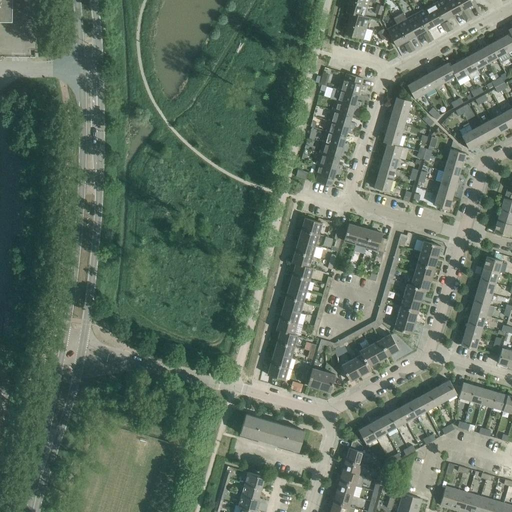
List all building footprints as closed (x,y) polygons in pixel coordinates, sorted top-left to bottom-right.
[(0,0),(0,20),(12,21),(12,0),(0,0)] [(453,15),(445,0),(440,0),(435,3),(444,20),(453,15)] [(464,12),(457,0),(445,0),(453,15),(458,12),(460,15),(462,14),(464,18),(469,15),(467,11),(464,12)] [(470,0),(457,0),(464,12),(467,11),(469,10),(468,7),(473,4),(470,0)] [(368,6),(349,1),(346,12),(351,13),(351,12),(365,17),(365,16),(368,6)] [(444,20),(435,3),(425,8),(434,25),(444,20)] [(434,25),(425,8),(416,13),(425,30),(434,25)] [(369,17),(365,16),(365,17),(351,12),(351,13),(348,23),(366,28),(369,17)] [(425,30),(416,13),(406,19),(416,35),(425,30)] [(416,35),(406,19),(397,24),(406,41),(416,35)] [(366,28),(348,23),(345,34),(363,39),(366,29),(366,28)] [(406,41),(397,24),(387,29),(396,46),(406,41)] [(511,35),(510,33),(504,36),(503,35),(499,37),(507,52),(511,49),(511,35)] [(507,52),(499,37),(495,39),(496,41),(490,44),(497,57),(507,52)] [(497,57),(490,44),(484,47),(483,46),(479,48),(487,63),(497,57)] [(487,63),(479,48),(475,50),(476,52),(470,55),(477,68),(487,63)] [(477,68),(470,55),(464,58),(463,57),(459,59),(467,74),(477,68)] [(467,74),(459,59),(455,61),(456,63),(450,66),(455,76),(457,80),(467,74)] [(450,66),(448,63),(442,66),(441,65),(437,67),(445,82),(455,76),(450,66)] [(445,82),(437,67),(433,69),(434,71),(428,74),(435,87),(445,82)] [(506,72),(500,75),(501,77),(503,81),(509,78),(506,72)] [(361,84),(363,78),(346,73),(345,79),(341,78),(341,79),(342,79),(339,89),(357,94),(359,89),(365,90),(366,85),(361,84)] [(435,87),(428,74),(422,77),(421,76),(417,78),(425,93),(435,87)] [(425,93),(417,78),(413,80),(414,81),(407,85),(415,98),(425,93)] [(355,100),(357,94),(339,89),(336,100),(360,107),(361,102),(355,100)] [(393,103),(391,108),(408,112),(411,101),(396,97),(394,104),(393,103)] [(358,111),(360,107),(336,100),(333,110),(351,116),(353,110),(358,111)] [(404,123),(408,112),(391,108),(390,112),(392,112),(390,119),(404,123)] [(511,108),(503,113),(511,128),(511,127),(511,108)] [(349,121),(351,116),(333,110),(330,121),(354,128),(355,123),(349,121)] [(511,128),(503,113),(493,118),(501,133),(504,131),(503,130),(509,127),(510,128),(511,128)] [(501,133),(493,118),(482,125),(489,138),(495,134),(496,136),(501,133)] [(404,123),(390,119),(388,126),(386,125),(385,130),(401,134),(404,123)] [(352,132),(354,128),(330,121),(327,131),(345,137),(346,131),(352,132)] [(489,138),(482,125),(472,130),(480,145),(484,142),(483,141),(489,138)] [(424,129),(422,135),(421,140),(426,142),(429,131),(424,129)] [(398,145),(401,134),(385,130),(384,134),(385,134),(383,142),(386,142),(398,146),(398,145)] [(480,145),(472,130),(462,135),(469,149),(475,145),(476,147),(480,145)] [(343,143),(345,137),(327,131),(324,142),(347,149),(349,144),(343,143)] [(346,154),(347,149),(324,142),(321,153),(339,158),(340,152),(346,154)] [(402,146),(398,145),(398,146),(386,142),(384,147),(386,147),(384,154),(399,158),(402,146)] [(450,149),(447,160),(463,165),(464,160),(463,160),(465,153),(450,149)] [(337,164),(339,158),(321,153),(318,163),(341,170),(343,165),(337,164)] [(399,158),(384,154),(382,160),(380,160),(379,164),(395,169),(399,158)] [(462,169),(463,165),(447,160),(444,171),(458,175),(460,169),(462,169)] [(340,175),(341,170),(318,163),(315,173),(314,173),(314,174),(316,174),(314,181),(330,186),(334,173),(340,175)] [(392,180),(395,169),(379,164),(378,168),(380,169),(378,175),(392,180)] [(457,182),(458,175),(444,171),(441,182),(457,187),(458,182),(457,182)] [(389,191),(392,180),(378,175),(374,187),(375,187),(375,189),(380,190),(380,189),(389,191)] [(456,191),(457,187),(441,182),(438,193),(452,197),(454,191),(456,191)] [(409,197),(410,197),(412,192),(406,191),(404,199),(408,200),(409,197)] [(449,209),(452,197),(438,193),(434,204),(443,207),(442,209),(447,210),(448,208),(449,209)] [(511,200),(509,199),(504,198),(500,209),(511,212),(511,200)] [(511,224),(511,212),(500,209),(497,220),(511,224)] [(305,218),(301,229),(319,234),(322,223),(305,218)] [(509,236),(511,226),(511,224),(497,220),(494,232),(509,236)] [(355,244),(360,226),(349,223),(344,240),(355,244)] [(341,238),(344,228),(338,226),(334,239),(336,239),(341,240),(341,238)] [(366,247),(371,230),(360,226),(355,244),(366,247)] [(315,245),(319,234),(301,229),(298,240),(315,245)] [(382,233),(371,230),(366,247),(377,250),(378,250),(384,252),(385,249),(388,239),(381,237),(382,233)] [(407,235),(401,233),(397,245),(402,247),(403,247),(407,235)] [(312,256),(315,245),(298,240),(295,251),(312,256)] [(424,241),(421,250),(420,252),(438,257),(441,246),(424,241)] [(309,267),(312,256),(295,251),(292,262),(295,263),(296,263),(309,267)] [(434,268),(438,257),(420,252),(417,263),(434,268)] [(487,256),(483,268),(498,272),(502,260),(487,256)] [(313,268),(309,267),(296,263),(295,263),(296,263),(292,274),(310,279),(313,268)] [(431,279),(434,268),(417,263),(414,274),(431,279)] [(498,272),(483,268),(480,278),(495,283),(498,272)] [(306,290),(310,279),(292,274),(289,285),(306,290)] [(428,290),(431,279),(414,274),(411,285),(424,289),(428,290)] [(495,283),(480,278),(477,289),(492,294),(495,283)] [(421,300),(424,289),(411,285),(407,283),(404,295),(421,300)] [(306,290),(289,285),(286,296),(303,301),(306,290)] [(489,305),(492,294),(477,289),(474,300),(489,305)] [(418,311),(421,300),(404,295),(400,306),(418,311)] [(303,301),(286,296),(283,307),(300,312),(303,301)] [(485,316),(489,305),(474,300),(471,311),(485,316)] [(415,322),(418,311),(400,306),(397,317),(415,322)] [(300,312),(283,307),(280,318),(297,323),(300,312)] [(482,327),(485,316),(471,311),(467,322),(482,327)] [(411,333),(415,322),(397,317),(394,328),(411,333)] [(297,323),(280,318),(276,329),(280,330),(294,334),(294,333),(297,323)] [(479,337),(482,327),(467,322),(464,333),(479,337)] [(298,335),(294,333),(294,334),(280,330),(277,341),(294,346),(298,335)] [(476,349),(479,337),(464,333),(461,345),(476,349)] [(390,334),(382,338),(380,339),(388,355),(399,349),(390,334)] [(388,355),(380,339),(370,345),(378,361),(388,355)] [(294,346),(277,341),(274,352),(291,357),(294,346)] [(378,361),(370,345),(359,350),(361,354),(362,354),(369,366),(378,361)] [(509,366),(511,355),(511,350),(502,348),(497,363),(509,366)] [(291,357),(274,352),(271,363),(288,368),(291,357)] [(371,369),(369,366),(362,354),(361,354),(352,359),(360,375),(371,369)] [(360,375),(352,359),(341,365),(350,381),(360,375)] [(288,368),(271,363),(267,374),(285,379),(288,368)] [(319,388),(324,371),(312,368),(307,385),(319,388)] [(335,375),(324,371),(319,388),(330,392),(335,375)] [(449,380),(439,386),(446,399),(457,393),(456,393),(460,393),(462,387),(452,384),(449,380)] [(470,400),(474,385),(463,382),(462,387),(460,393),(459,397),(470,400)] [(481,403),(485,389),(474,385),(470,400),(471,400),(469,407),(478,410),(480,403),(481,403)] [(446,399),(439,386),(429,391),(436,405),(446,399)] [(492,407),(496,392),(485,389),(481,403),(492,407)] [(436,405),(429,391),(419,397),(426,410),(436,405)] [(503,410),(507,395),(496,392),(492,407),(503,410)] [(511,396),(507,395),(503,410),(511,412),(511,396)] [(426,410),(419,397),(409,402),(416,416),(426,410)] [(416,416),(409,402),(399,408),(406,421),(416,416)] [(406,421),(399,408),(389,413),(396,426),(406,421)] [(396,426),(389,413),(379,419),(386,432),(396,426)] [(299,450),(304,431),(246,414),(240,433),(241,433),(242,430),(248,432),(247,435),(291,448),(292,445),(299,447),(298,450),(299,450)] [(386,432),(379,419),(369,424),(376,437),(386,432)] [(376,437),(369,424),(358,430),(363,439),(366,443),(376,437)] [(361,451),(363,446),(356,440),(352,442),(350,448),(349,447),(347,455),(344,454),(342,459),(361,464),(365,452),(361,451)] [(402,451),(404,456),(411,452),(408,447),(402,451)] [(391,463),(401,458),(398,453),(393,456),(388,458),(391,463)] [(359,473),(361,464),(342,459),(341,464),(344,464),(342,472),(350,474),(351,471),(359,473)] [(336,480),(355,485),(361,487),(365,475),(359,473),(351,471),(350,474),(342,472),(341,476),(337,475),(336,480)] [(261,488),(265,477),(248,472),(245,483),(261,488)] [(353,494),(355,485),(336,480),(335,484),(338,485),(336,492),(344,495),(345,491),(353,494)] [(258,499),(261,488),(245,483),(242,494),(258,499)] [(452,509),(458,489),(446,486),(440,505),(452,509)] [(464,511),(469,493),(458,489),(452,509),(464,511)] [(349,506),(353,494),(345,491),(344,495),(336,492),(335,496),(331,495),(330,500),(349,506)] [(418,511),(422,499),(403,493),(399,505),(418,511)] [(464,511),(476,511),(481,496),(469,493),(464,511)] [(255,509),(258,499),(242,494),(238,505),(258,511),(258,510),(255,509)] [(488,511),(492,499),(481,496),(476,511),(488,511)] [(501,511),(504,503),(492,499),(488,511),(501,511)] [(349,506),(330,500),(329,505),(332,506),(329,511),(353,511),(355,507),(349,506)] [(370,511),(371,511),(374,506),(375,502),(370,501),(368,509),(364,507),(363,510),(368,511),(370,511)] [(511,511),(511,505),(504,503),(501,511),(511,511)]
